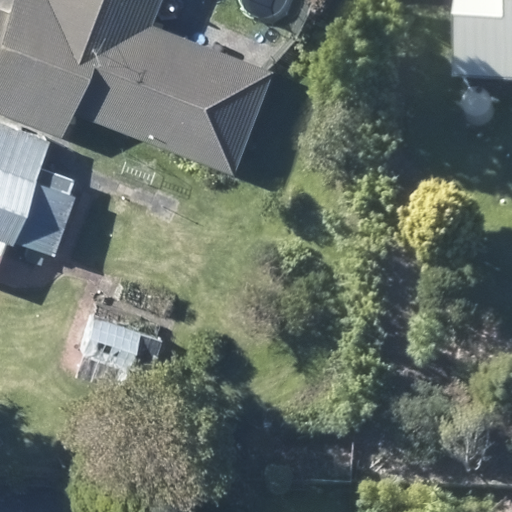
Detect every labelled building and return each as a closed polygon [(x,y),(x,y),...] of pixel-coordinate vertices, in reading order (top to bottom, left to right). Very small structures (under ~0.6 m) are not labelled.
[(139,22),(148,0),(0,0),(0,1),(0,113),(43,130),(50,133),(60,106),(76,113),(222,169),(260,69),(139,22)] [(511,0),(450,0),(447,91),(511,93),(511,0)] [(0,239),(2,240),(2,237),(44,253),(65,195),(59,192),(64,177),(30,165),(40,139),(0,123),(0,239)] [(70,371),(69,374),(114,389),(121,365),(144,373),(155,336),(88,316),(70,371)] [(77,327),(70,324),(53,318),(45,341),(68,351),(77,327)]
